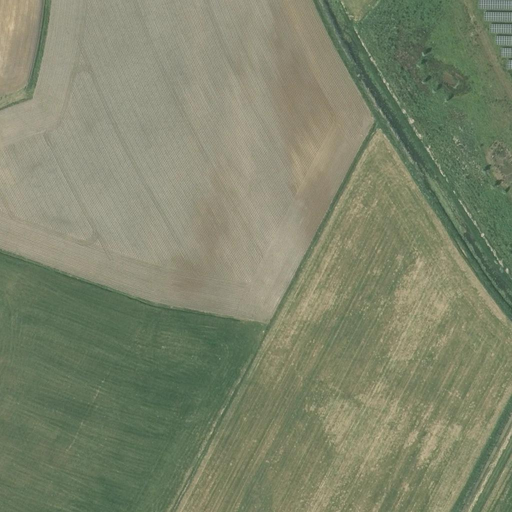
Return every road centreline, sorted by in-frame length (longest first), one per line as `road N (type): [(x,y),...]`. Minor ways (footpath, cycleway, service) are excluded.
road 1 (track): [(511,312),(467,254),(316,0)]
road 2 (track): [(454,511),(511,401)]
